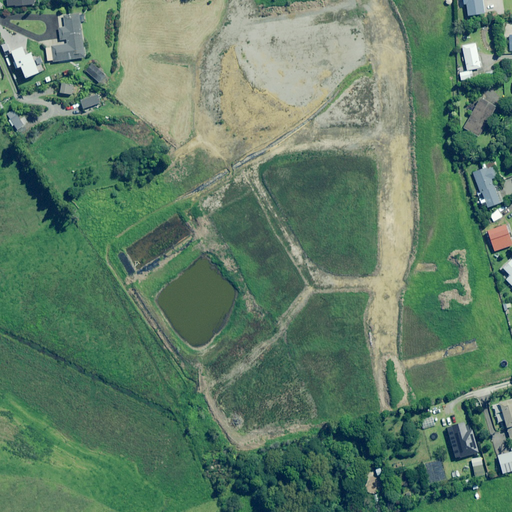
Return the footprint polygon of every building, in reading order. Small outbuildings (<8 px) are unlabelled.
[(459,0),(461,8),(467,7),(468,16),(485,14),(482,0),(459,0)] [(85,22),(84,14),(64,17),(65,28),(58,29),(60,40),(67,39),(68,45),(46,48),(48,61),(53,61),(53,63),(85,58),(81,22),(85,22)] [(481,68),(476,44),(463,47),(467,71),(481,68)] [(106,76),(92,63),(85,70),(100,82),(106,76)] [(462,68),(459,69),(461,81),(471,79),(469,72),(463,73),(462,68)] [(497,77),(495,71),(486,73),(488,80),(497,77)] [(73,85),(61,83),(60,93),(72,95),(73,85)] [(100,104),(97,95),(80,101),(83,109),(100,104)] [(497,107),(482,98),(476,108),(472,113),(463,128),(478,138),(497,107)] [(24,126),(15,112),(8,116),(18,130),(24,126)] [(449,141),(446,122),(433,124),(436,143),(449,141)] [(497,177),(493,168),(488,170),(487,168),(473,174),(487,208),(501,203),(491,180),(497,177)] [(502,217),(499,212),(491,217),(494,222),(502,217)] [(511,245),(511,244),(505,225),(487,232),(494,252),(511,245)] [(511,260),(503,269),(511,276),(506,280),(511,286),(511,260)] [(511,400),(500,404),(511,442),(511,441),(511,400)] [(466,458),(478,455),(480,454),(476,439),(475,440),(471,427),(459,430),(464,450),(461,451),(462,456),(465,455),(466,458)] [(511,471),(511,452),(497,457),(502,475),(511,471)] [(485,475),(481,458),(471,460),(476,478),(485,475)]
